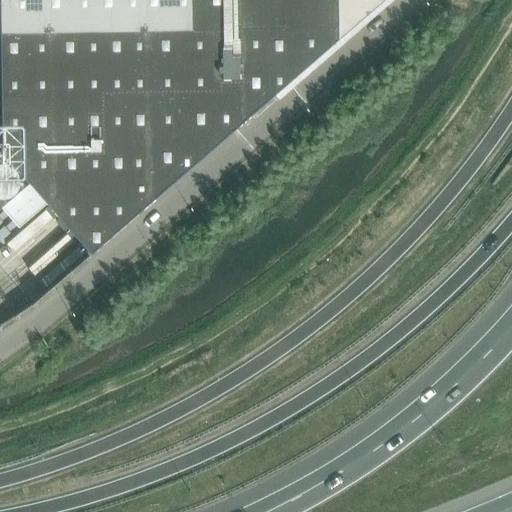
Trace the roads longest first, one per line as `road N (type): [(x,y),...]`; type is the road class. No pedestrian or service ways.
road 1 (motorway): [(511,105),(430,217),(280,351),(130,435),(0,480)]
road 2 (trunk): [(511,221),(480,259),(312,397),(139,482),(33,511)]
road 3 (motorway): [(511,327),(426,414),(272,511)]
